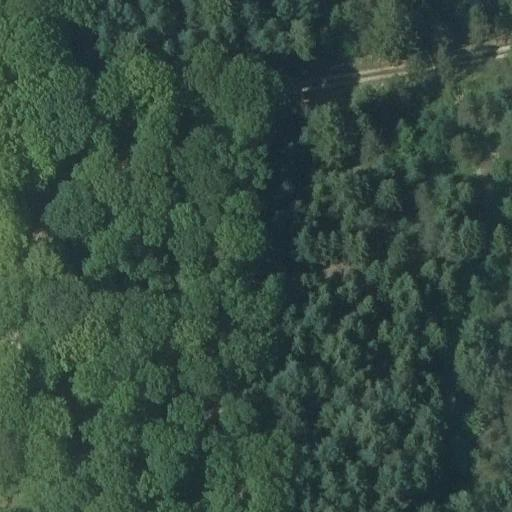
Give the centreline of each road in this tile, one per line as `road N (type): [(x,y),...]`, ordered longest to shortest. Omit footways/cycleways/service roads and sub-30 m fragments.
road 1 (track): [(511,48),(0,131)]
road 2 (track): [(1,0),(22,511)]
